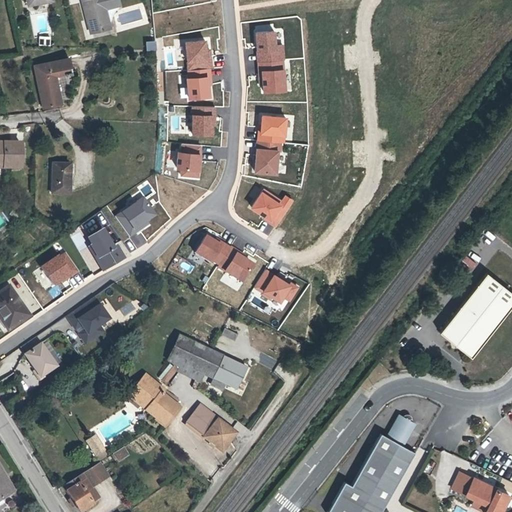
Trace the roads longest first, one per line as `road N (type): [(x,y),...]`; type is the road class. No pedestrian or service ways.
road 1 (residential): [(375,0),(365,43),(379,164),(367,197),(304,262),(288,260),(209,207)]
road 2 (unclassified): [(285,511),(395,387),(412,384),(470,401),(511,386)]
road 3 (residential): [(0,346),(209,207)]
road 4 (residential): [(209,207),(227,184),(236,148),(229,0)]
